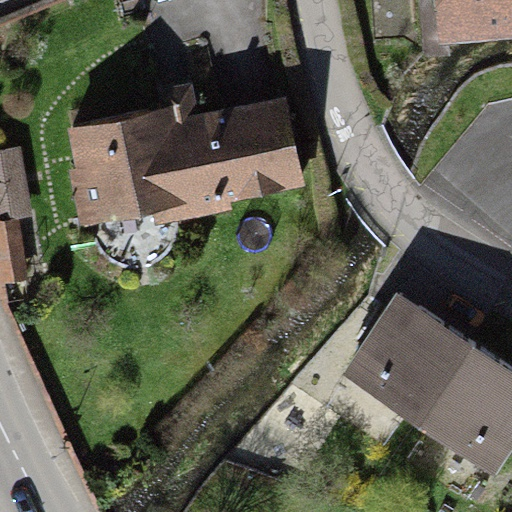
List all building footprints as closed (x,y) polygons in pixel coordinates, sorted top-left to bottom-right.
[(511,0),(434,0),(437,34),(511,28),(511,0)] [(298,182),(285,94),(189,109),(188,102),(59,122),(66,165),(60,166),(68,212),(153,199),(157,220),(230,209),(227,193),(298,182)] [(13,155),(0,155),(0,213),(18,212),(13,155)] [(13,225),(0,225),(0,278),(17,277),(13,225)] [(374,329),(347,371),(491,467),(511,435),(511,370),(397,295),(374,329)]
